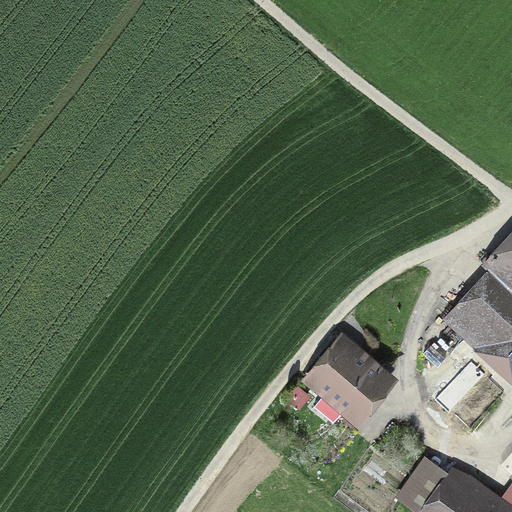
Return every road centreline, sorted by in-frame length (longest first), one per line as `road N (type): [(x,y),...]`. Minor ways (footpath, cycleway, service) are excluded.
road 1 (track): [(193,511),(289,370),(342,310),(390,270),(511,208)]
road 2 (track): [(511,200),(264,0)]
